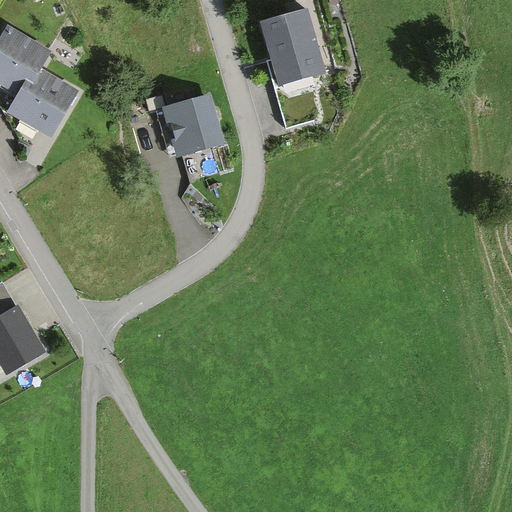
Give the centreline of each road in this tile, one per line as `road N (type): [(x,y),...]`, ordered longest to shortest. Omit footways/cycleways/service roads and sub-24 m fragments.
road 1 (residential): [(214,0),(254,148),(247,211),(207,263),(86,335)]
road 2 (unclassified): [(97,355),(196,511)]
road 3 (unclassified): [(0,194),(86,335)]
road 4 (residential): [(87,511),(87,410),(97,355)]
